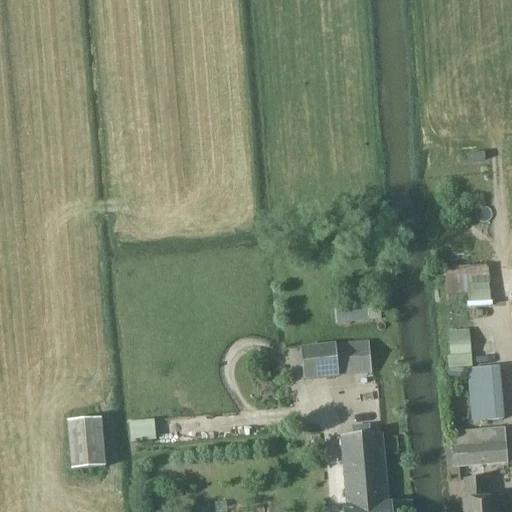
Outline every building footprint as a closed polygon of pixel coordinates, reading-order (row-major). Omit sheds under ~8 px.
[(445,278),(446,304),(468,302),(467,277),(488,275),(488,266),(440,269),(440,279),(445,278)] [(338,327),(382,323),(381,306),(336,310),(338,327)] [(304,379),(370,372),(367,341),(301,347),(304,379)] [(471,358),(449,359),(449,369),(472,368),(471,358)] [(471,423),(503,420),(499,368),(467,371),(471,423)] [(459,371),(446,372),(447,382),(459,382),(459,371)] [(71,474),(106,471),(102,422),(67,425),(71,474)] [(454,467),(506,463),(503,429),(456,433),(458,446),(452,447),(454,467)] [(388,502),(383,433),(342,436),(347,506),(344,506),(343,511),(411,511),(411,500),(388,502)] [(495,511),(495,498),(487,499),(485,478),(465,479),(467,500),(466,501),(466,511),(495,511)]
